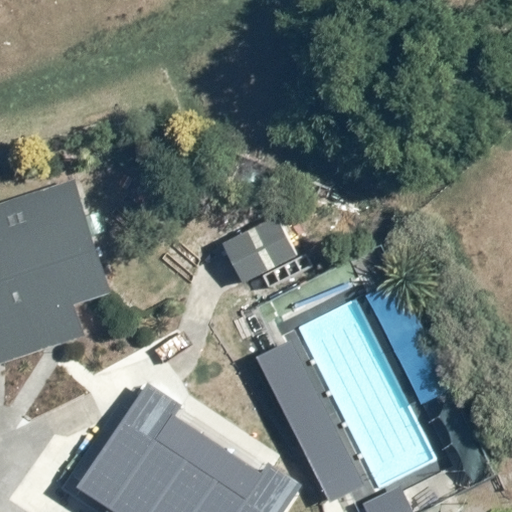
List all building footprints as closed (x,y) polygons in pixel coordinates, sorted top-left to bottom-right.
[(0,193),(0,331),(37,317),(29,296),(79,277),(41,178),(0,193)] [(281,221),(220,239),(234,285),(295,266),(281,221)] [(352,283),(442,452),(452,447),(471,483),(495,469),(386,264),(352,283)] [(295,335),(252,355),(323,506),(366,485),(295,335)] [(102,511),(216,457),(182,387),(66,442),(99,511),(102,511)] [(428,511),(467,494),(453,465),(362,507),(364,511),(428,511)] [(304,511),(287,476),(212,511),(304,511)]
